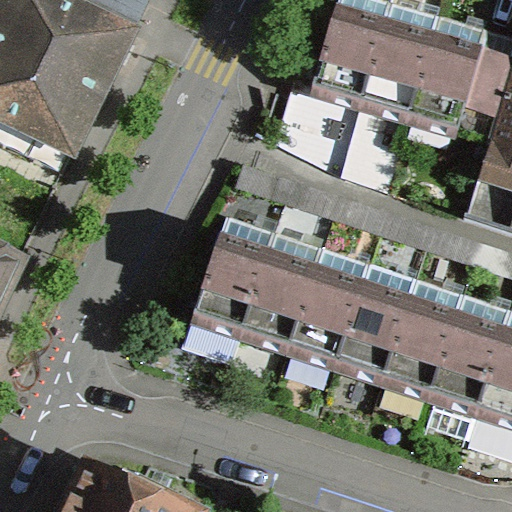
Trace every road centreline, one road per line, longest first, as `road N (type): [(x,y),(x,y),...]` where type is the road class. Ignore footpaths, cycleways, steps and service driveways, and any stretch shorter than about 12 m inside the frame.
road 1 (residential): [(52,393),(246,0)]
road 2 (residential): [(52,393),(438,511)]
